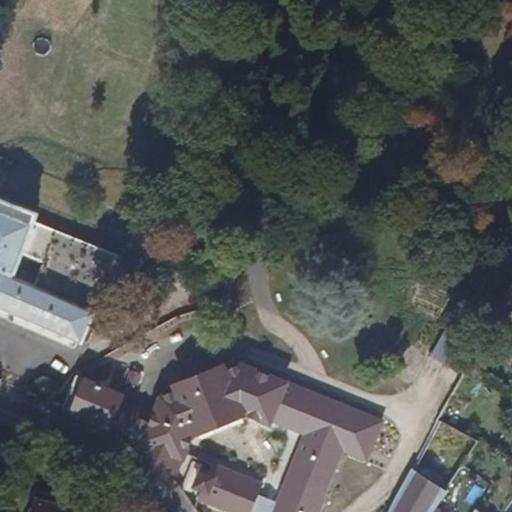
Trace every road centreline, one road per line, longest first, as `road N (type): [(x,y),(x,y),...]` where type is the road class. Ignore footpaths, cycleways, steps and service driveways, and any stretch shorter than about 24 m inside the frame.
road 1 (unknown): [(355,511),(406,452),(413,424),(407,401),(277,346)]
road 2 (unclassified): [(181,511),(133,462),(0,416)]
